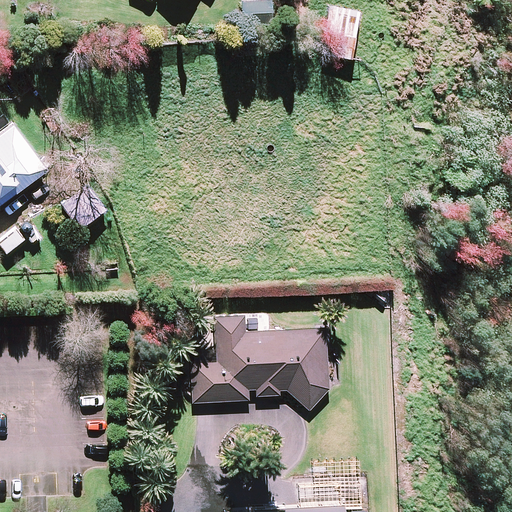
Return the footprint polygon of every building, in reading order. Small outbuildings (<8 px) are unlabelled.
[(269,0),(261,0),(238,0),(238,16),(268,18),(269,0)] [(359,12),(327,5),(322,35),(354,41),(359,12)] [(0,205),(49,170),(16,125),(0,136),(0,205)] [(105,211),(88,186),(62,203),(78,228),(105,211)] [(25,240),(17,228),(0,239),(0,244),(6,254),(25,240)] [(198,342),(200,385),(327,381),(324,312),(248,313),(248,294),(219,296),(223,342),(198,342)] [(47,482),(47,511),(77,511),(78,481),(47,482)]
